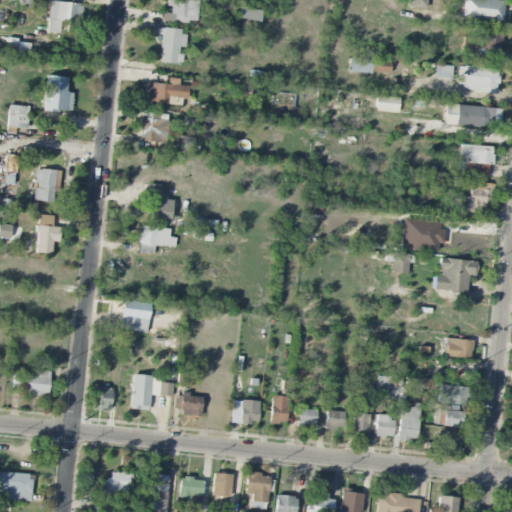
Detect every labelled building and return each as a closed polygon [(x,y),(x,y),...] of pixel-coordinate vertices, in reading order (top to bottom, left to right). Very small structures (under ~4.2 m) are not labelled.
[(196,24),(197,0),(167,0),(167,7),(172,7),(171,22),(196,24)] [(426,0),(407,0),(406,6),(425,9),(426,0)] [(502,20),(502,0),(462,0),(462,19),(502,20)] [(81,4),(49,1),(46,32),(57,33),(59,22),(68,23),(68,26),(78,28),(81,4)] [(259,22),(261,11),(239,6),(237,18),(259,22)] [(186,35),(179,34),(179,29),(163,28),(159,62),(179,64),(181,47),(184,48),(186,35)] [(502,32),(473,28),(472,38),(463,36),(461,50),(499,55),(502,32)] [(27,57),(30,44),(9,41),(7,53),(27,57)] [(389,74),(389,60),(348,59),(348,73),(389,74)] [(452,67),(435,65),(433,76),(450,79),(452,67)] [(477,92),(495,94),(497,69),(458,66),(456,85),(477,87),(477,92)] [(71,112),(72,93),(66,92),(66,77),(45,77),(43,111),(71,112)] [(167,83),(148,83),(147,104),(167,105),(167,97),(187,98),(188,86),(179,86),(179,79),(167,78),(167,83)] [(398,98),(376,96),(375,111),(397,113),(398,98)] [(498,128),(499,108),(443,105),(442,125),(498,128)] [(7,128),(27,128),(27,106),(8,106),(7,128)] [(166,142),(167,114),(140,113),(139,141),(166,142)] [(492,147),(458,145),(458,156),(462,156),(461,175),(487,176),(487,165),(491,166),(492,147)] [(38,148),(22,147),(22,155),(37,156),(38,148)] [(16,155),(4,154),(4,172),(15,173),(16,155)] [(52,203),(53,190),(58,191),(60,171),(36,169),(35,183),(33,201),(52,203)] [(457,196),(456,217),(486,219),(488,190),(474,189),(474,182),(469,182),(468,197),(457,196)] [(172,200),(165,200),(165,194),(148,193),(147,220),(163,221),(164,205),(171,206),(172,200)] [(52,216),(37,215),(35,253),(51,254),(51,242),(58,242),(59,227),(52,227),(52,216)] [(441,222),(402,220),(400,249),(436,251),(436,244),(440,244),(441,222)] [(0,237),(10,238),(11,225),(0,224),(0,237)] [(152,246),(174,247),(174,238),(168,238),(169,228),(139,227),(137,253),(152,254),(152,246)] [(389,273),(407,274),(408,254),(390,253),(389,273)] [(434,290),(466,293),(467,276),(474,276),(475,262),(437,258),(434,290)] [(147,331),(148,304),(121,303),(120,330),(147,331)] [(471,340),(444,339),(444,357),(471,358),(471,340)] [(49,367),(36,366),(35,376),(13,375),(12,389),(21,390),(21,396),(47,397),(49,367)] [(148,411),(148,395),(171,397),(172,384),(159,383),(159,377),(131,376),(129,410),(148,411)] [(376,399),(394,400),(395,377),(377,377),(376,399)] [(466,387),(437,385),(436,404),(465,405),(466,387)] [(110,411),(112,388),(96,387),(94,410),(110,411)] [(200,395),(180,395),(179,416),(199,416),(200,395)] [(270,424),(285,425),(286,397),(271,396),(270,424)] [(230,423),(257,424),(258,401),(231,400),(230,423)] [(419,408),(400,406),(395,440),(414,443),(419,408)] [(314,426),(315,409),(297,408),(296,425),(314,426)] [(324,428),(342,429),(343,412),(325,411),(324,428)] [(461,427),(461,411),(443,411),(442,427),(461,427)] [(351,431),(366,434),(368,415),(353,413),(351,431)] [(394,418),(376,415),(373,435),(391,438),(394,418)] [(459,431),(437,431),(436,450),(459,451),(459,431)] [(96,498),(130,499),(130,472),(109,471),(109,480),(97,480),(96,498)] [(31,474),(0,472),(0,490),(1,490),(1,500),(30,502),(31,474)] [(164,511),(168,476),(145,474),(140,511),(164,511)] [(230,475),(212,474),(211,497),(229,498),(230,475)] [(266,510),(268,475),(245,474),(244,494),(251,495),(250,509),(266,510)] [(190,499),(189,506),(200,507),(201,479),(178,478),(178,498),(190,499)] [(341,511),(359,511),(362,493),(341,490),(338,511),(341,511)] [(276,511),(295,511),(296,496),(277,496),(276,511)] [(454,511),(455,497),(437,496),(436,511),(454,511)] [(305,511),(332,511),(332,497),(306,497),(305,511)] [(511,511),(511,502),(503,503),(503,511),(511,511)]
